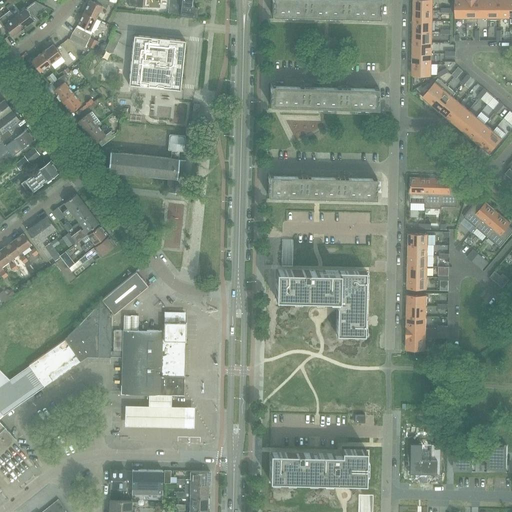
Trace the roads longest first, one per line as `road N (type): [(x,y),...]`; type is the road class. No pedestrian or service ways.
road 1 (tertiary): [(238,293),(244,0)]
road 2 (residential): [(3,511),(64,464),(93,455),(234,457)]
road 3 (residential): [(238,293),(173,282),(86,172)]
road 4 (tertiary): [(234,457),(242,431),(238,293)]
road 5 (tertiary): [(238,293),(234,457)]
road 6 (residential): [(392,230),(287,227),(286,269)]
road 7 (residential): [(394,122),(436,123),(511,186)]
road 8 (residential): [(86,172),(3,64)]
road 9 (unknown): [(89,373),(131,314),(179,286)]
road 10 (residential): [(386,492),(511,495)]
road 11 (residential): [(271,74),(395,77)]
road 12 (residential): [(269,165),(393,167)]
